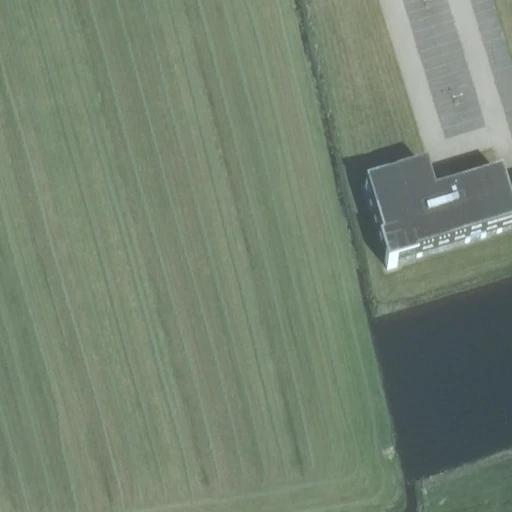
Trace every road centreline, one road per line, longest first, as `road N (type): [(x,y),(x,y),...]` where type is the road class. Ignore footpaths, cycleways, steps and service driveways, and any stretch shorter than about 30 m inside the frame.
road 1 (unknown): [(452,0),(504,172)]
road 2 (unknown): [(382,0),(423,134)]
